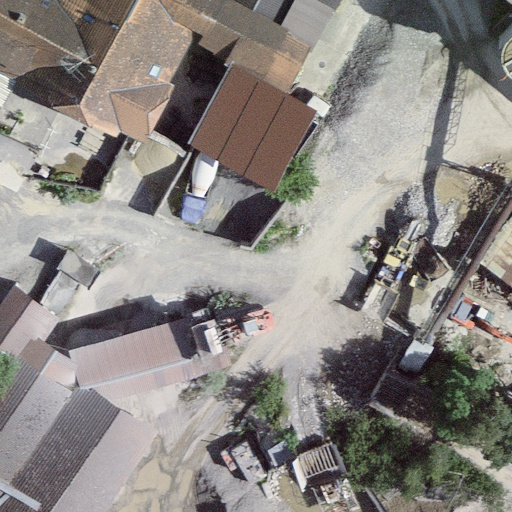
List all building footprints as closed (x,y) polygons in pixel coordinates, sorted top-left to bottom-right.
[(0,0),(0,103),(2,105),(25,63),(116,113),(177,0),(0,0)] [(317,0),(213,0),(200,26),(238,59),(282,83),(325,4),(317,0)] [(511,19),(499,36),(511,46),(511,19)] [(238,59),(198,132),(243,156),(282,83),(238,59)] [(0,185),(16,193),(36,150),(0,133),(0,185)] [(511,272),(511,215),(485,253),(511,272)] [(0,511),(87,511),(136,438),(8,354),(0,367),(0,511)]
